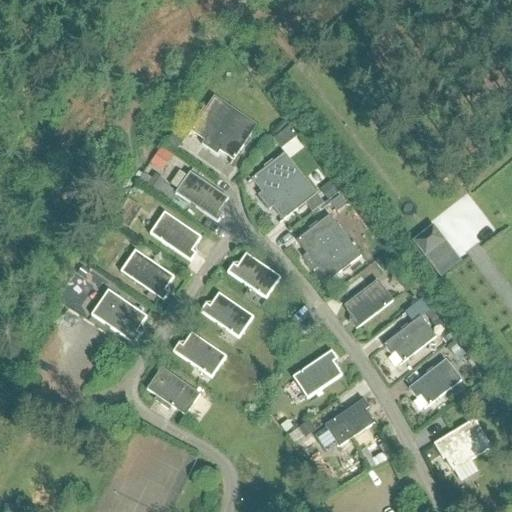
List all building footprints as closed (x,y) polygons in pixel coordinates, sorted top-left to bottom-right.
[(255,130),(213,101),(189,135),(203,145),(199,150),(215,161),(220,154),(233,163),(255,130)] [(315,198),(284,156),(251,181),(261,195),(256,199),(268,214),(273,210),(283,223),(315,198)] [(185,182),(192,162),(180,158),(173,178),(185,182)] [(190,175),(175,198),(218,227),(224,219),(219,215),(229,201),(190,175)] [(511,213),(486,225),(503,264),(511,260),(511,213)] [(164,217),(150,238),(191,265),(196,258),(192,255),(200,242),(164,217)] [(363,257),(333,217),(300,243),(310,256),(307,258),(318,272),(321,269),(331,282),(363,257)] [(413,244),(424,258),(443,243),(432,229),(413,244)] [(134,257),(121,278),(164,305),(168,298),(164,296),(173,281),(134,257)] [(233,268),(228,276),(265,300),(278,280),(245,259),(238,271),(233,268)] [(392,304),(376,284),(344,310),(355,322),(348,327),(354,335),(392,304)] [(108,295),(92,320),(136,348),(141,340),(137,337),(147,321),(108,295)] [(206,309),(201,318),(238,342),(252,320),(220,299),(211,312),(206,309)] [(433,339),(418,321),(383,351),(389,359),(394,355),(402,365),(433,339)] [(179,347),(173,356),(211,381),(226,359),(193,337),(184,351),(179,347)] [(336,365),(330,357),(291,383),(306,404),(341,381),(331,368),(336,365)] [(460,383),(444,364),(407,393),(415,403),(420,399),(427,409),(460,383)] [(198,399),(161,373),(147,393),(184,419),(198,399)] [(484,389),(472,397),(481,411),(493,403),(484,389)] [(362,405),(323,431),(339,453),(373,429),(364,416),(368,413),(362,405)] [(495,449),(477,422),(439,446),(447,460),(448,459),(456,473),(495,449)] [(379,506),(410,494),(398,463),(367,475),(379,506)]
